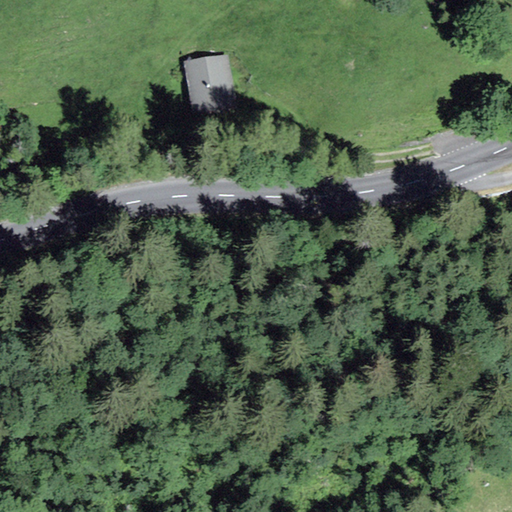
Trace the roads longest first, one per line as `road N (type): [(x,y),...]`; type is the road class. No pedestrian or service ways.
road 1 (secondary): [(511,145),(355,192),(136,204),(0,242)]
road 2 (track): [(473,160),(460,147),(439,145),(366,160),(210,143)]
